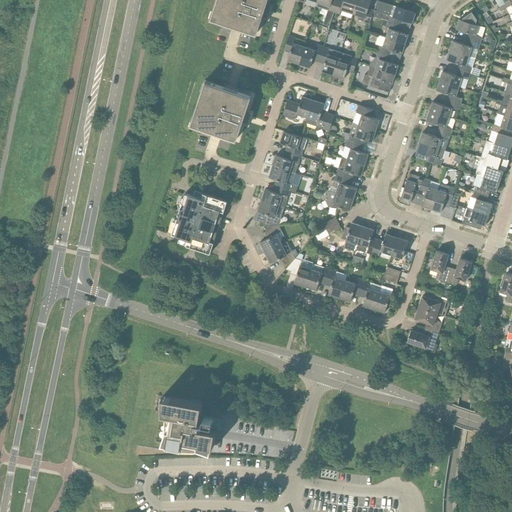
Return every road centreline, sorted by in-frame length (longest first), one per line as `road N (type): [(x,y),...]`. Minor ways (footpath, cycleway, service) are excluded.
road 1 (secondary): [(511,434),(73,289)]
road 2 (residential): [(429,227),(400,321),(380,324),(269,286),(238,228)]
road 3 (secondary): [(73,289),(134,0)]
road 4 (secondary): [(107,0),(50,282)]
road 5 (secondary): [(50,282),(3,511)]
road 6 (secondary): [(26,511),(73,289)]
road 7 (unclassified): [(35,0),(0,177)]
road 8 (residential): [(406,114),(381,203),(392,216),(429,227)]
road 9 (residential): [(406,114),(285,76)]
